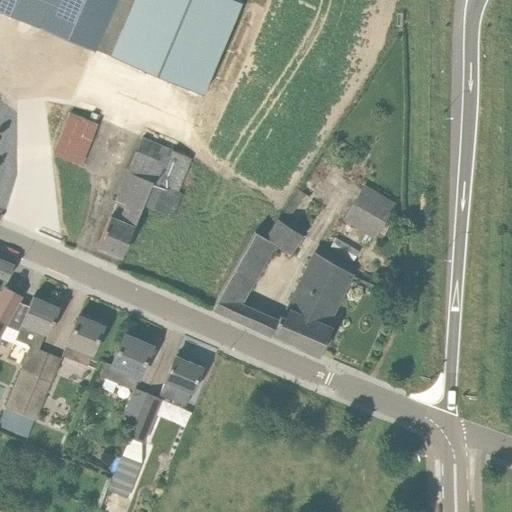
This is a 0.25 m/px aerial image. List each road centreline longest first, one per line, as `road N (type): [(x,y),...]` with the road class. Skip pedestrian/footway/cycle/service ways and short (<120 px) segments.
road 1 (residential): [(448,427),(0,244)]
road 2 (motorway): [(477,0),(448,427)]
